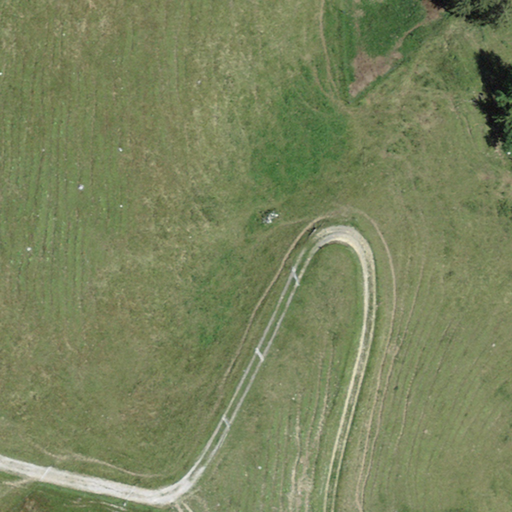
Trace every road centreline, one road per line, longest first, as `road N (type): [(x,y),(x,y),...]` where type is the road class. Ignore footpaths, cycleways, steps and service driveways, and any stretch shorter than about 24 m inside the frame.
road 1 (track): [(168,493),(191,477),(225,422),(305,253),(319,239),(346,233),(368,259),(369,314),(328,511)]
road 2 (track): [(0,461),(132,493),(168,493)]
